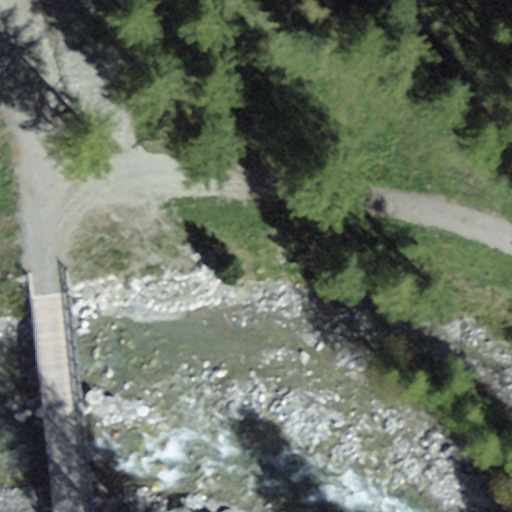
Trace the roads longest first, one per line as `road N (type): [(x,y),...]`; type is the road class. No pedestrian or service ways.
road 1 (track): [(40,178),(236,179),(448,216),(511,238)]
road 2 (track): [(40,178),(72,511)]
road 3 (track): [(0,43),(40,178)]
